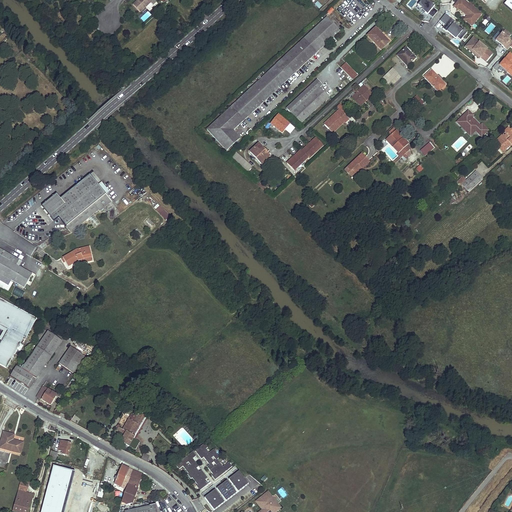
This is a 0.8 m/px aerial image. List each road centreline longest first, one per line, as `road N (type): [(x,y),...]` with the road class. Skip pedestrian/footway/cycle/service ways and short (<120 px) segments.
road 1 (secondary): [(234,0),(0,207)]
road 2 (tertiary): [(0,387),(158,475),(192,511)]
road 3 (unknown): [(422,30),(280,152)]
road 4 (residential): [(511,103),(384,0)]
